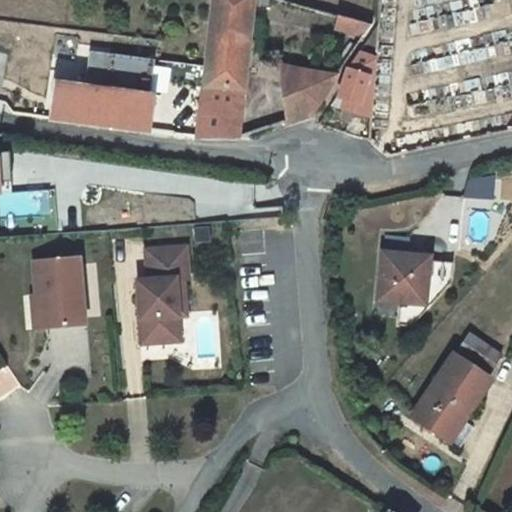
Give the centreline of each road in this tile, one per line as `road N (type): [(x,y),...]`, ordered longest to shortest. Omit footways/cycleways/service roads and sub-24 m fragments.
road 1 (unclassified): [(0,119),(307,163)]
road 2 (residential): [(316,400),(307,163)]
road 3 (unclassified): [(307,163),(379,173),(511,146)]
road 4 (residential): [(206,483),(25,456)]
road 5 (residential): [(429,511),(334,440),(316,400)]
road 6 (residential): [(316,400),(255,420),(206,483)]
